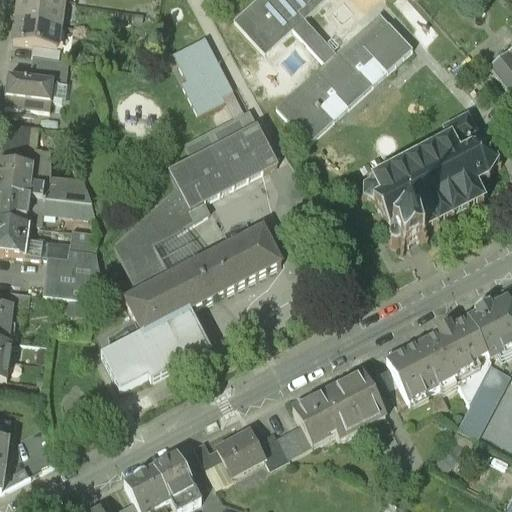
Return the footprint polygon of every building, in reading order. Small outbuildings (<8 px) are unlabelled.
[(291,34),(302,23),(327,0),(261,0),(234,25),(265,58),(291,34)] [(19,1),(16,24),(59,30),(63,7),(58,6),(19,1)] [(324,69),(276,113),(309,148),(411,55),(378,19),(335,59),(324,69)] [(302,23),(291,34),(324,69),(335,59),(302,23)] [(32,50),(56,53),(59,30),(16,24),(13,47),(32,50)] [(202,42),(168,59),(198,119),(232,102),(202,42)] [(32,50),(31,62),(59,66),(60,54),(56,53),(32,50)] [(511,50),(487,70),(511,101),(511,50)] [(59,66),(31,62),(28,85),(54,88),(65,90),(67,67),(59,66)] [(50,118),(54,88),(28,85),(7,83),(4,112),(50,118)] [(374,185),(366,189),(362,187),(361,189),(363,190),(364,199),(361,200),(362,202),(365,201),(374,207),(389,235),(392,234),(394,238),(392,240),(390,241),(390,244),(390,246),(391,248),(393,250),(396,251),(398,251),(401,250),(403,253),(401,258),(403,259),(405,253),(421,245),(426,246),(427,242),(421,242),(425,240),(424,238),(435,232),(436,235),(440,234),(438,231),(450,224),(452,228),(469,218),(468,215),(479,209),(481,212),(485,210),(482,206),(486,204),(485,201),(481,203),(475,191),(485,185),(487,188),(490,187),(487,182),(496,169),(500,170),(500,167),(496,167),(489,155),(491,150),(483,136),(477,139),(467,121),(467,118),(465,117),(465,121),(445,131),(442,131),(442,133),(445,134),(447,140),(446,141),(448,145),(435,151),(433,147),(431,149),(419,156),(418,155),(416,157),(418,160),(405,167),(403,163),(401,164),(401,165),(389,172),(388,171),(386,172),(388,176),(376,183),(374,179),(371,180),(374,185)] [(171,177),(179,192),(191,216),(205,209),(277,172),(248,118),(186,150),(194,165),(171,177)] [(3,127),(0,151),(0,154),(26,157),(29,130),(3,127)] [(0,199),(28,202),(40,204),(42,204),(44,189),(31,188),(33,162),(0,158),(0,199)] [(62,206),(90,210),(85,194),(44,189),(42,204),(62,206)] [(179,192),(113,250),(138,298),(158,288),(139,251),(209,216),(205,209),(191,216),(179,192)] [(0,199),(0,227),(25,231),(28,202),(0,199)] [(42,204),(40,204),(39,215),(61,217),(62,206),(42,204)] [(0,227),(0,260),(41,266),(44,248),(26,246),(28,231),(25,231),(0,227)] [(188,363),(204,355),(185,318),(280,269),(262,234),(158,288),(138,298),(126,305),(143,336),(100,358),(119,395),(149,379),(152,386),(190,366),(188,363)] [(44,302),(106,308),(95,261),(98,240),(71,237),(68,266),(48,264),(44,302)] [(5,305),(28,308),(29,298),(6,295),(5,305)] [(476,319),(468,323),(488,364),(511,351),(511,313),(507,303),(491,311),(489,306),(473,314),(476,319)] [(0,308),(0,346),(11,348),(12,348),(15,330),(8,329),(10,310),(0,308)] [(456,384),(469,409),(491,368),(488,364),(468,323),(467,322),(386,364),(409,409),(456,384)] [(0,386),(7,388),(11,348),(0,346),(0,386)] [(491,368),(469,409),(456,433),(476,444),(510,379),(491,368)] [(300,432),(311,453),(312,454),(336,441),(338,446),(386,421),(363,379),(292,417),(300,432)] [(0,497),(2,497),(9,427),(0,426),(0,497)] [(300,432),(276,444),(287,465),(311,453),(300,432)] [(257,434),(217,456),(231,483),(245,476),(243,473),(263,462),(264,462),(257,450),(263,446),(262,444),(257,434)] [(273,438),(262,444),(263,446),(257,450),(264,462),(263,462),(270,476),(288,466),(287,465),(276,444),(273,438)] [(19,444),(17,469),(15,470),(13,493),(29,484),(31,445),(19,444)] [(204,448),(193,454),(204,475),(215,470),(204,448)] [(171,505),(169,506),(171,511),(190,511),(201,506),(177,461),(154,474),(171,505)] [(134,507),(136,511),(158,511),(169,506),(171,505),(154,474),(124,489),(134,507)]
